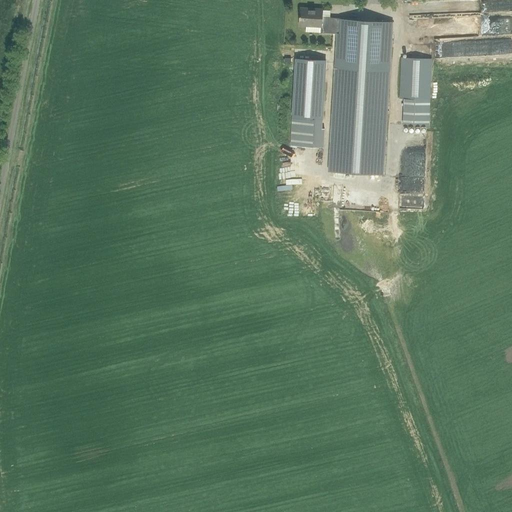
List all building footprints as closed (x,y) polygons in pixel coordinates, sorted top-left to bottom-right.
[(422,2),(410,4),(412,13),(423,12),(422,2)] [(321,27),(320,33),(337,34),(333,99),(331,99),(327,172),(331,172),(381,175),(384,175),(388,103),(385,103),(390,23),(343,20),(343,19),(330,18),(322,17),(323,10),(323,9),(300,8),(299,26),(306,26),(321,27)] [(429,101),(431,60),(402,58),(400,99),(404,100),(403,126),(424,127),(425,101),(429,101)] [(290,145),(321,146),(323,146),(324,129),(322,128),(325,61),(295,59),(290,145)] [(427,149),(416,149),(415,177),(402,176),(401,207),(425,208),(427,149)] [(287,199),(305,198),(304,175),(286,176),(287,199)]
